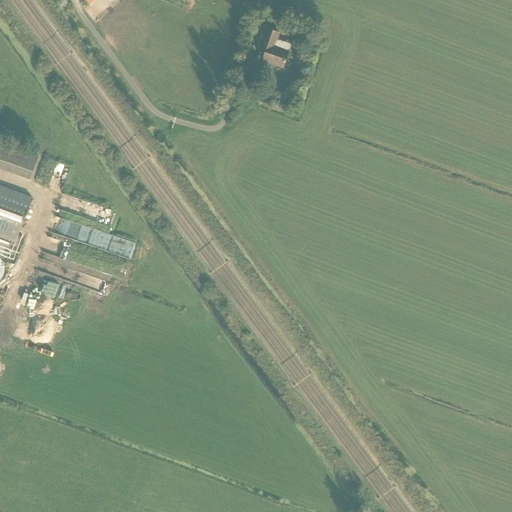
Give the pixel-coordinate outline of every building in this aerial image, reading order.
[(266,28),(263,35),(260,47),(266,49),(262,60),(283,67),(288,50),(275,46),(279,33),(266,28)] [(0,167),(29,179),(37,159),(0,144),(0,167)] [(64,173),(68,161),(62,159),(58,171),(64,173)] [(0,234),(16,240),(31,198),(0,186),(0,234)] [(88,210),(114,219),(119,205),(92,197),(88,210)] [(77,223),(75,233),(112,241),(114,231),(77,223)] [(57,239),(55,247),(69,250),(71,243),(57,239)] [(74,244),(71,252),(105,264),(107,257),(74,244)]
